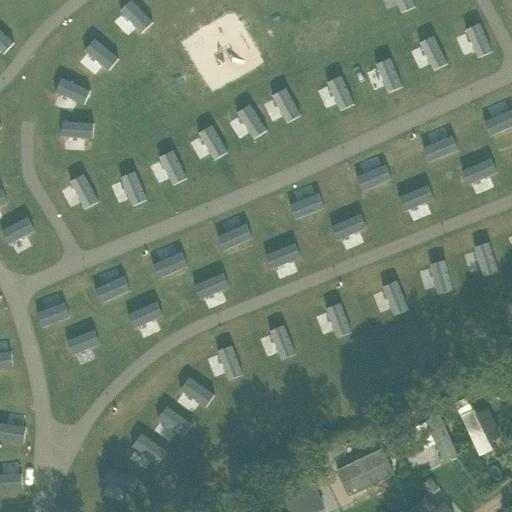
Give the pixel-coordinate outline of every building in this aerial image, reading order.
[(474,409),(461,415),(479,458),(505,447),(489,408),(477,414),(474,409)] [(413,425),(429,468),(457,457),(440,415),(413,425)] [(380,447),(333,467),(345,496),(393,475),(380,447)] [(274,485),(286,511),(311,511),(324,506),(306,470),(274,485)] [(452,511),(441,500),(433,508),(422,496),(403,511),(452,511)]
